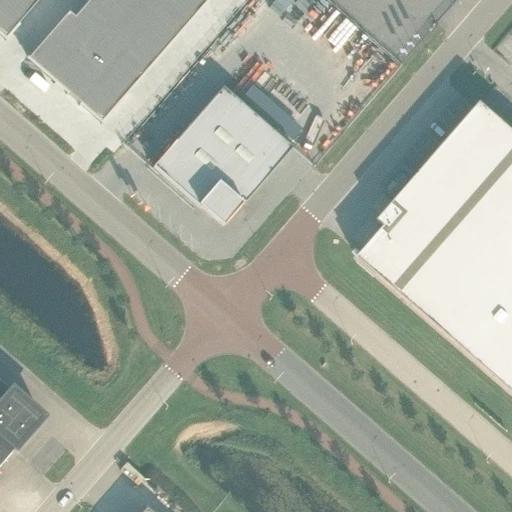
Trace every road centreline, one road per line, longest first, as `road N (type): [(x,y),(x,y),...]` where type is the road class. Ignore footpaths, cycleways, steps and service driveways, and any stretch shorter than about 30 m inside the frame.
road 1 (unclassified): [(499,0),(277,257)]
road 2 (unclassified): [(511,460),(277,257)]
road 3 (unclassified): [(223,314),(450,511)]
road 4 (unclassified): [(0,116),(223,314)]
road 5 (unclassified): [(223,314),(51,511)]
